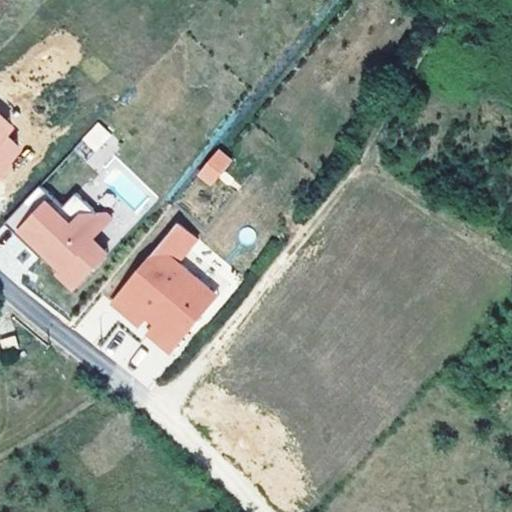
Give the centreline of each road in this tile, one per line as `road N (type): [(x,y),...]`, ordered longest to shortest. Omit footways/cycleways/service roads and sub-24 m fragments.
road 1 (track): [(158,412),(358,169),(511,267)]
road 2 (residential): [(0,275),(158,412),(257,511)]
